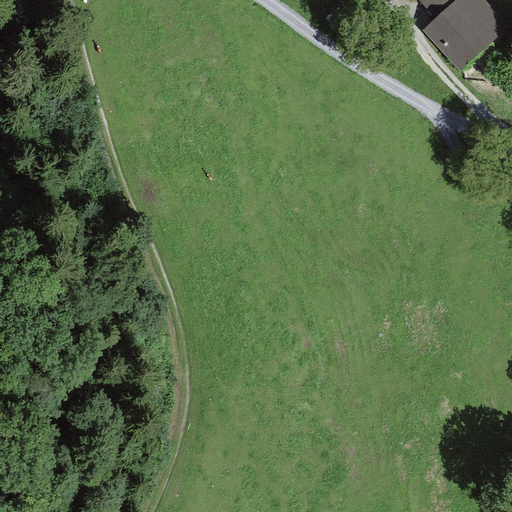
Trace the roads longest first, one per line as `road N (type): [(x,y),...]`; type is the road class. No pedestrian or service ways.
road 1 (track): [(149,511),(178,426),(182,355),(167,291),(91,86),(72,0)]
road 2 (track): [(392,0),(419,44),(511,151),(506,174),(477,175),(433,110)]
road 3 (track): [(264,0),(388,86),(511,151)]
